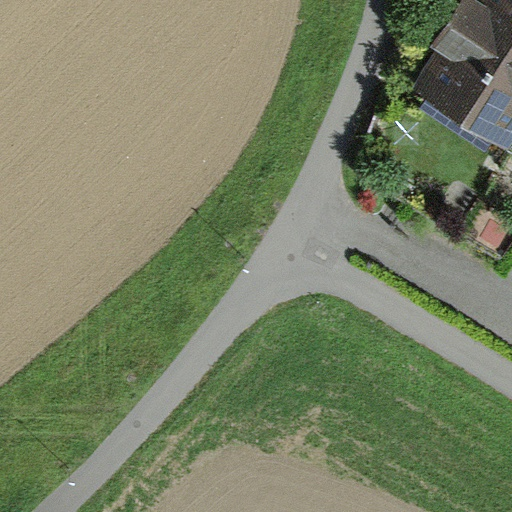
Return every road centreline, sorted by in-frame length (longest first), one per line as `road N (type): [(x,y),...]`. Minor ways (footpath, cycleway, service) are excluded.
road 1 (residential): [(40,511),(160,409),(287,245)]
road 2 (residential): [(287,245),(379,0)]
road 3 (residential): [(287,245),(511,375)]
